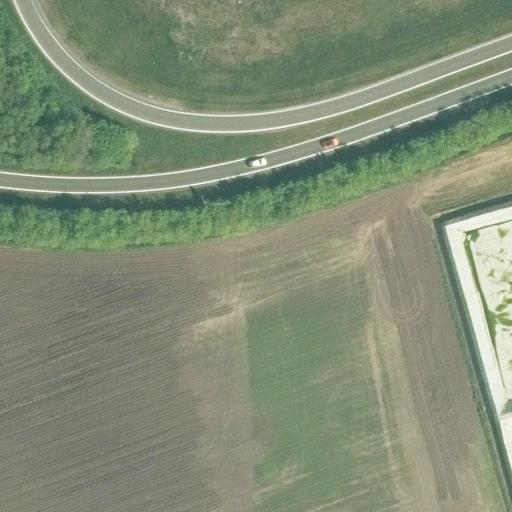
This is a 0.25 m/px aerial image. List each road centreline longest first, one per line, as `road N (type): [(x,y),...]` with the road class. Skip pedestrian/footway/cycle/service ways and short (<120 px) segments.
road 1 (trunk): [(511,42),(323,111),(264,123),(193,124),(135,114),(87,87),(45,45),(22,0)]
road 2 (trunk): [(0,180),(168,184),(361,133),(511,77)]
